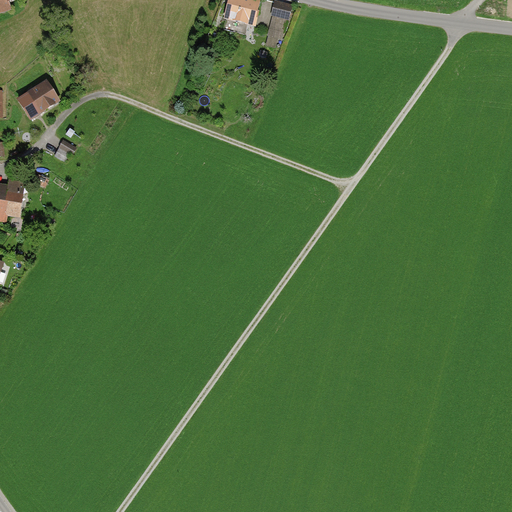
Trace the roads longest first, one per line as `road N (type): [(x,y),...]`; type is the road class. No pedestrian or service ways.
road 1 (track): [(119,511),(481,0)]
road 2 (track): [(352,186),(121,99)]
road 3 (unclassified): [(320,0),(511,30)]
